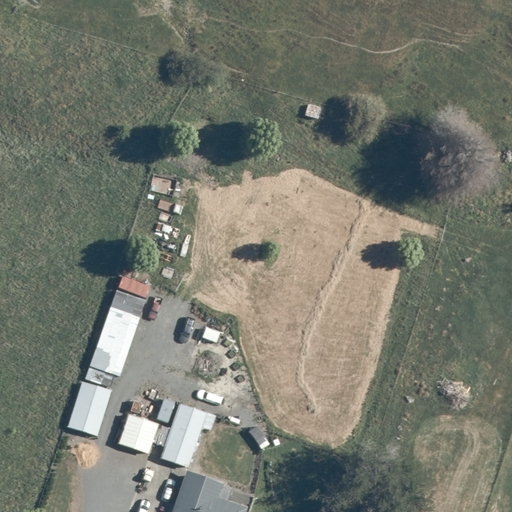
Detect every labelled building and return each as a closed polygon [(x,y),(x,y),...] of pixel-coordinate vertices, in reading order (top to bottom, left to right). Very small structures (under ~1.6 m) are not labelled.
[(112,356),(95,350),(89,367),(106,373),(112,356)] [(107,393),(77,384),(63,429),(93,438),(107,393)] [(206,414),(178,405),(160,459),(188,469),(201,429),(211,432),(216,417),(206,413),(206,414)] [(118,444),(148,454),(158,425),(128,415),(118,444)] [(223,484),(186,471),(171,511),(245,511),(247,508),(228,501),(232,490),(222,487),(223,484)]
